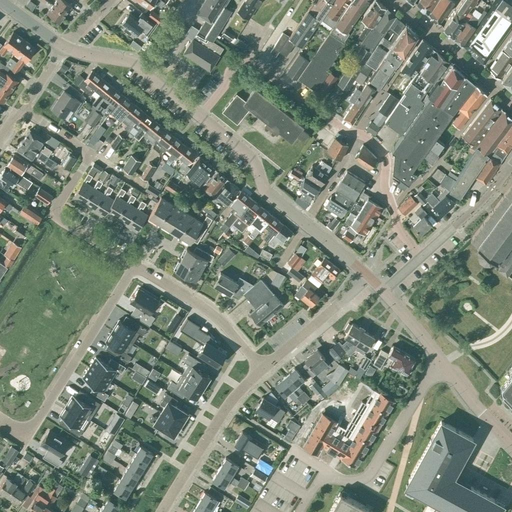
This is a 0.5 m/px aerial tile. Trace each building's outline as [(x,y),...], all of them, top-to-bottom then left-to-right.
[(56,0),(53,4),(65,13),(71,5),(64,0),(56,0)] [(138,0),(150,8),(154,3),(160,8),(164,2),(161,0),(138,0)] [(204,0),(197,13),(200,15),(199,17),(204,21),(198,30),(192,26),(188,31),(189,37),(192,38),(183,53),(210,70),(219,55),(223,47),(212,40),(231,10),(224,6),(227,0),(204,0)] [(260,0),(244,0),(237,11),(248,18),(260,0)] [(333,0),(317,0),(315,4),(312,2),(289,36),(279,51),(286,56),(296,42),(301,46),(332,2),(333,0)] [(351,0),(338,19),(329,32),(318,49),(298,77),(315,89),(327,72),(325,70),(345,42),(343,41),(349,32),(346,31),(367,0),(351,0)] [(329,32),(338,19),(336,18),(348,0),(334,0),(321,18),(322,19),(318,24),(329,32)] [(362,40),(370,29),(385,7),(377,0),(373,0),(361,19),(367,22),(357,38),(359,39),(362,40)] [(418,0),(416,4),(427,13),(436,0),(418,0)] [(438,0),(429,15),(439,23),(453,0),(438,0)] [(453,35),(477,0),(460,0),(443,27),(453,35)] [(477,0),(453,35),(461,43),(491,0),(477,0)] [(511,0),(492,0),(462,43),(484,64),(511,24),(511,0)] [(65,13),(53,4),(47,13),(59,22),(65,13)] [(362,40),(360,44),(362,45),(371,51),(395,15),(386,8),(371,30),(370,29),(370,30),(362,40)] [(161,17),(153,11),(149,16),(157,22),(161,17)] [(132,31),(137,35),(141,30),(147,34),(155,23),(145,15),(140,21),(129,13),(121,23),(126,27),(124,29),(130,34),(132,31)] [(364,62),(366,63),(375,69),(405,24),(395,15),(371,51),(364,62)] [(375,69),(370,77),(382,86),(402,57),(417,34),(405,24),(375,69)] [(225,29),(221,34),(231,41),(234,35),(225,29)] [(14,53),(24,39),(13,31),(3,45),(0,49),(0,51),(3,54),(8,49),(14,53)] [(289,36),(283,32),(270,52),(275,56),(279,51),(289,36)] [(511,34),(510,37),(489,68),(500,77),(511,59),(511,34)] [(248,43),(238,36),(233,43),(243,50),(248,43)] [(400,69),(412,78),(433,48),(433,47),(422,38),(400,69)] [(11,58),(5,65),(9,68),(16,73),(25,61),(35,48),(24,39),(14,53),(20,57),(16,62),(11,58)] [(142,47),(133,40),(129,45),(138,51),(142,47)] [(362,45),(338,83),(347,89),(364,62),(371,51),(362,45)] [(435,50),(433,48),(412,78),(402,91),(404,93),(384,121),(401,133),(423,101),(420,99),(448,60),(436,50),(435,50)] [(297,79),(298,77),(310,60),(299,52),(286,72),(297,79)] [(333,60),(328,68),(331,70),(336,63),(333,60)] [(0,83),(11,91),(18,80),(6,72),(9,68),(5,65),(0,61),(0,83)] [(366,63),(361,70),(367,75),(370,77),(375,69),(366,63)] [(465,75),(464,74),(452,64),(439,81),(437,80),(427,94),(430,96),(391,150),(394,152),(392,171),(401,177),(397,184),(403,188),(408,182),(415,172),(411,169),(412,169),(420,157),(437,132),(442,124),(475,83),(465,75)] [(511,87),(511,64),(501,79),(511,89),(511,87)] [(85,70),(80,66),(75,72),(80,77),(85,70)] [(95,88),(102,79),(92,70),(84,79),(83,78),(77,85),(90,95),(95,88)] [(361,70),(352,83),(359,87),(366,76),(367,75),(361,70)] [(336,77),(328,72),(316,90),(323,95),(336,77)] [(379,91),(382,86),(370,77),(369,78),(368,79),(369,79),(361,91),(356,88),(348,99),(353,103),(362,108),(375,89),(379,91)] [(102,79),(95,88),(101,94),(97,98),(96,98),(91,105),(95,108),(101,101),(101,102),(103,99),(105,97),(113,87),(102,79)] [(0,99),(4,102),(11,91),(0,83),(0,99)] [(475,83),(442,124),(448,129),(451,124),(458,130),(486,94),(475,83)] [(123,95),(113,87),(105,97),(103,99),(109,104),(106,108),(105,108),(101,112),(106,116),(110,111),(114,106),(123,95)] [(222,111),(237,123),(249,108),(267,123),(265,126),(276,135),(279,132),(291,142),(296,136),(303,141),(308,135),(301,129),(303,127),(256,88),(245,101),(236,93),(222,111)] [(51,109),(64,117),(70,108),(74,111),(80,102),(64,91),(51,109)] [(390,93),(372,119),(380,125),(398,98),(390,93)] [(133,104),(123,95),(114,106),(121,111),(119,113),(117,116),(121,119),(122,118),(126,113),(133,104)] [(472,142),(500,108),(500,107),(490,98),(462,134),(472,142)] [(351,124),(362,108),(353,103),(343,118),(351,124)] [(133,104),(126,113),(122,118),(128,123),(124,127),(128,131),(133,125),(136,121),(136,122),(144,112),(133,104)] [(500,108),(472,142),(467,150),(471,153),(455,180),(449,190),(448,190),(452,192),(459,197),(474,176),(492,150),(496,144),(511,123),(511,117),(503,110),(500,108)] [(102,115),(95,110),(86,122),(93,126),(102,115)] [(144,112),(136,122),(136,121),(133,125),(138,130),(134,135),(138,139),(143,134),(154,120),(144,112)] [(109,121),(105,117),(96,129),(100,132),(109,121)] [(154,120),(143,134),(148,138),(146,141),(148,142),(150,140),(153,143),(155,141),(165,129),(154,120)] [(365,128),(371,132),(374,134),(379,127),(370,121),(365,128)] [(511,123),(492,150),(496,153),(502,157),(511,145),(511,123)] [(314,137),(327,146),(334,136),(321,127),(314,137)] [(30,129),(23,139),(48,156),(52,151),(45,146),(43,149),(39,146),(44,139),(30,129)] [(165,129),(155,141),(161,146),(158,149),(163,152),(166,149),(165,149),(175,137),(165,129)] [(44,140),(58,150),(64,143),(50,132),(44,140)] [(439,134),(437,132),(420,157),(430,164),(444,145),(436,139),(439,134)] [(124,138),(118,134),(110,146),(116,150),(124,138)] [(92,135),(87,141),(92,145),(97,139),(92,135)] [(185,145),(175,137),(165,149),(166,149),(171,154),(169,157),(166,162),(169,164),(173,160),(177,155),(185,145)] [(335,137),(328,149),(326,150),(340,159),(347,143),(335,137)] [(48,157),(48,156),(23,139),(16,149),(30,159),(36,151),(38,153),(36,156),(44,162),(53,168),(56,163),(48,157)] [(376,157),(362,144),(355,156),(370,166),(376,157)] [(185,145),(177,155),(184,160),(177,168),(185,175),(186,172),(190,168),(187,165),(188,164),(196,154),(185,145)] [(496,153),(492,150),(474,176),(485,184),(503,158),(502,157),(496,153)] [(76,157),(67,151),(59,163),(69,169),(76,157)] [(14,153),(6,164),(19,173),(20,173),(23,168),(39,178),(43,173),(14,153)] [(141,160),(131,154),(122,168),(132,174),(141,160)] [(199,156),(190,168),(186,172),(198,181),(201,177),(202,177),(203,176),(206,179),(214,168),(199,156)] [(103,167),(94,162),(90,168),(100,173),(103,167)] [(156,166),(149,162),(141,176),(147,180),(156,166)] [(306,176),(320,184),(327,174),(326,174),(331,166),(324,162),(319,169),(312,165),(306,176)] [(31,181),(20,173),(19,173),(18,175),(5,166),(0,173),(0,178),(11,186),(15,181),(26,189),(31,181)] [(214,168),(206,179),(207,180),(206,181),(205,181),(201,186),(204,188),(203,189),(212,196),(214,194),(227,179),(214,168)] [(304,195),(302,199),(309,203),(319,186),(304,177),(292,169),(289,174),(298,180),(299,179),(302,181),(299,186),(304,190),(303,191),(305,193),(304,195)] [(110,174),(104,170),(99,179),(105,183),(110,174)] [(341,179),(347,183),(353,174),(347,170),(341,179)] [(83,204),(93,186),(86,182),(87,180),(89,181),(92,176),(88,173),(72,198),(83,204)] [(353,187),(359,178),(353,174),(347,183),(353,187)] [(439,184),(444,188),(449,190),(455,180),(445,174),(439,184)] [(119,178),(114,175),(110,182),(115,185),(119,178)] [(359,190),(363,192),(364,189),(361,187),(365,182),(359,178),(353,187),(359,191),(359,190)] [(93,211),(104,193),(95,188),(97,186),(99,187),(102,182),(98,179),(93,186),(83,204),(93,211)] [(239,189),(227,179),(214,194),(218,196),(220,193),(229,201),(239,189)] [(337,189),(354,199),(357,194),(359,191),(353,187),(347,183),(341,179),(335,188),(337,189)] [(181,188),(169,180),(164,187),(176,195),(181,188)] [(511,183),(470,240),(479,246),(477,252),(479,258),(483,261),(489,261),(494,258),(502,264),(498,269),(506,276),(511,267),(511,183)] [(159,190),(149,184),(145,190),(156,196),(159,190)] [(104,217),(114,199),(106,194),(107,192),(109,193),(113,188),(108,185),(104,193),(93,211),(104,217)] [(52,195),(39,187),(34,195),(47,204),(52,195)] [(106,213),(116,219),(127,201),(119,196),(120,194),(122,196),(126,190),(121,187),(114,199),(106,213)] [(447,196),(452,192),(448,190),(449,190),(444,188),(442,191),(436,197),(432,192),(425,198),(427,200),(440,214),(453,203),(447,196)] [(355,200),(354,199),(337,189),(333,196),(331,195),(324,206),(340,216),(347,205),(351,207),(355,200)] [(237,216),(251,198),(241,190),(230,204),(235,209),(233,212),(232,212),(223,222),(229,227),(237,216)] [(359,190),(359,191),(357,194),(366,200),(362,207),(376,216),(382,207),(368,198),(369,196),(363,192),(359,190)] [(427,200),(425,198),(418,190),(413,195),(423,205),(427,200)] [(127,225),(137,207),(129,203),(130,201),(133,202),(136,197),(131,194),(127,201),(116,219),(127,225)] [(12,205),(0,196),(0,208),(2,205),(9,209),(12,205)] [(161,196),(148,216),(190,242),(192,239),(197,243),(212,219),(207,215),(203,222),(161,196)] [(251,198),(237,216),(244,222),(241,227),(244,229),(250,221),(262,207),(251,198)] [(421,204),(415,198),(407,205),(413,211),(421,204)] [(140,209),(141,207),(143,208),(146,203),(142,200),(137,207),(127,225),(137,232),(148,214),(140,209)] [(42,214),(24,203),(18,212),(36,224),(42,214)] [(359,211),(356,216),(370,225),(376,216),(362,207),(356,203),(353,208),(359,211)] [(412,225),(420,233),(431,223),(421,213),(424,210),(421,206),(414,211),(418,216),(419,216),(420,218),(412,225)] [(272,215),(262,207),(250,221),(256,226),(249,235),(248,234),(242,240),(248,245),(264,224),(272,215)] [(356,216),(350,212),(348,216),(354,219),(350,225),(347,229),(342,236),(350,241),(354,235),(357,230),(364,234),(370,225),(356,216)] [(272,215),(264,224),(270,229),(263,237),(268,241),(282,223),(272,215)] [(329,221),(326,225),(332,229),(335,225),(329,221)] [(277,241),(282,244),(284,241),(285,241),(292,231),(283,224),(268,242),(273,246),(277,241)] [(30,233),(17,225),(13,231),(27,239),(30,233)] [(7,256),(13,260),(21,247),(12,241),(3,254),(7,256)] [(212,249),(218,253),(221,247),(214,244),(212,249)] [(248,245),(244,250),(251,253),(254,250),(248,245)] [(175,270),(196,281),(207,259),(211,261),(214,255),(196,246),(193,251),(186,248),(175,270)] [(272,253),(262,248),(259,254),(269,259),(272,253)] [(293,266),(301,257),(295,252),(287,262),(293,266)] [(0,277),(7,266),(9,267),(13,260),(7,256),(2,263),(0,261),(0,277)] [(314,274),(323,281),(327,275),(332,278),(339,269),(326,259),(314,274)] [(302,275),(290,265),(286,271),(297,280),(302,275)] [(237,298),(243,293),(246,291),(245,291),(253,284),(241,277),(238,282),(220,271),(213,284),(231,294),(237,298)] [(285,275),(277,271),(270,283),(278,287),(285,275)] [(273,293),(265,283),(260,278),(253,284),(245,291),(246,291),(243,293),(256,308),(250,313),(260,324),(283,304),(274,293),(273,293)] [(300,298),(301,297),(311,305),(318,295),(313,290),(316,287),(306,279),(294,294),(300,298)] [(138,287),(129,302),(135,306),(131,314),(149,325),(154,317),(150,314),(159,300),(138,287)] [(178,313),(169,328),(174,331),(183,316),(178,313)] [(151,328),(131,315),(127,321),(123,319),(117,330),(137,342),(144,331),(147,334),(151,328)] [(187,317),(180,330),(203,344),(198,352),(197,354),(208,361),(209,360),(217,365),(225,352),(216,347),(218,344),(208,332),(207,333),(198,327),(200,325),(187,317)] [(344,336),(337,342),(328,349),(335,358),(344,351),(355,342),(363,330),(352,323),(344,336)] [(137,342),(117,330),(110,340),(114,343),(110,349),(131,361),(134,355),(131,353),(137,342)] [(363,330),(355,342),(344,351),(347,355),(359,345),(366,349),(374,336),(363,330)] [(273,336),(258,347),(269,361),(284,349),(273,336)] [(169,340),(165,347),(177,354),(181,347),(169,340)] [(415,358),(393,345),(388,353),(381,349),(373,364),(380,368),(387,356),(393,359),(390,364),(406,374),(406,373),(408,372),(410,369),(410,367),(415,358)] [(307,362),(303,365),(312,376),(316,373),(328,363),(323,358),(325,357),(317,349),(304,359),(307,362)] [(188,364),(182,373),(203,387),(210,376),(202,372),(207,365),(188,353),(183,361),(188,364)] [(371,359),(365,355),(359,366),(365,369),(371,359)] [(96,356),(89,367),(110,380),(117,369),(121,372),(126,366),(111,357),(107,363),(96,356)] [(349,370),(338,363),(334,370),(326,374),(325,376),(330,380),(329,380),(339,386),(349,370)] [(511,366),(509,371),(511,373),(502,385),(506,389),(501,394),(511,405),(511,366)] [(89,367),(82,378),(94,385),(90,391),(104,400),(108,394),(103,391),(110,380),(89,367)] [(295,367),(285,376),(294,387),(304,378),(295,367)] [(172,380),(167,388),(171,390),(182,397),(186,390),(197,397),(203,387),(182,373),(176,383),(172,380)] [(284,395),(294,387),(285,376),(275,384),(284,395)] [(150,389),(154,383),(147,379),(143,385),(150,389)] [(322,390),(314,380),(309,385),(317,395),(322,390)] [(355,466),(394,400),(374,387),(365,402),(361,400),(345,428),(336,422),(337,420),(322,412),(303,444),(318,453),(322,445),(341,457),(341,458),(355,466)] [(304,390),(300,393),(306,401),(310,397),(304,390)] [(104,405),(84,393),(80,399),(76,396),(70,407),(90,420),(97,409),(100,411),(104,405)] [(306,401),(300,393),(296,397),(302,404),(306,401)] [(263,397),(256,408),(269,416),(277,421),(284,410),(283,409),(279,407),(276,405),(263,397)] [(163,398),(160,403),(165,406),(161,412),(180,424),(187,413),(163,398)] [(90,420),(70,407),(63,418),(67,420),(63,426),(83,439),(94,422),(90,420)] [(125,414),(130,417),(134,410),(129,407),(125,414)] [(152,415),(149,420),(173,435),(180,424),(161,412),(157,418),(152,415)] [(116,413),(113,418),(118,421),(120,423),(124,418),(121,416),(116,413)] [(299,425),(290,420),(287,425),(291,427),(285,437),(290,440),(299,425)] [(452,476),(472,438),(441,421),(408,481),(416,485),(413,489),(449,509),(447,511),(497,511),(502,503),(465,483),(467,479),(459,475),(457,479),(452,476)] [(433,435),(437,427),(430,423),(426,431),(433,435)] [(49,431),(41,444),(50,449),(45,458),(58,466),(62,460),(59,457),(68,443),(49,431)] [(244,450),(244,449),(257,458),(265,445),(242,431),(234,443),(244,450)] [(122,444),(115,439),(112,444),(119,448),(122,444)] [(0,458),(0,467),(4,461),(8,464),(18,450),(12,445),(2,459),(0,458)] [(133,456),(145,464),(152,453),(140,445),(136,452),(131,449),(128,454),(133,457),(133,456)] [(105,455),(113,459),(116,455),(108,450),(105,455)] [(21,459),(15,455),(9,466),(15,469),(21,459)] [(113,459),(105,455),(103,459),(110,463),(113,459)] [(126,467),(139,475),(145,464),(133,456),(133,457),(126,467)] [(219,468),(231,475),(237,464),(225,457),(219,468)] [(273,467),(259,458),(255,466),(268,474),(273,467)] [(86,463),(81,471),(86,474),(91,466),(86,463)] [(120,478),(132,486),(139,475),(126,467),(120,478)] [(244,489),(247,485),(238,480),(231,475),(219,468),(212,479),(224,486),(227,481),(235,486),(236,484),(244,489)] [(267,476),(254,468),(249,475),(262,483),(267,476)] [(0,485),(0,490),(8,496),(15,485),(22,474),(18,472),(13,480),(7,476),(0,485)] [(101,476),(94,472),(92,476),(99,481),(101,476)] [(238,480),(247,485),(249,481),(241,476),(238,480)] [(36,482),(29,478),(23,487),(30,491),(36,482)] [(132,486),(120,478),(113,489),(125,497),(132,486)] [(52,493),(39,511),(56,511),(49,507),(63,486),(58,483),(55,488),(51,493),(52,493)] [(27,508),(32,511),(39,511),(52,493),(51,493),(55,488),(51,485),(47,490),(39,484),(36,488),(39,490),(27,508)] [(25,492),(15,485),(8,496),(18,503),(25,492)] [(198,502),(210,510),(216,498),(204,491),(198,502)] [(90,496),(82,492),(79,496),(87,501),(90,496)] [(370,511),(371,509),(340,492),(328,511),(370,511)] [(250,501),(238,493),(234,500),(246,508),(250,501)] [(101,509),(106,511),(115,511),(120,505),(108,498),(101,509)] [(69,503),(63,499),(58,507),(64,511),(69,503)] [(73,507),(81,511),(83,507),(76,502),(73,507)] [(208,511),(210,510),(198,502),(191,511),(208,511)]
